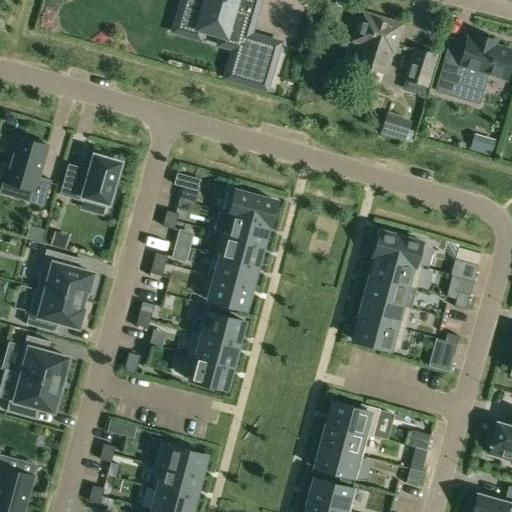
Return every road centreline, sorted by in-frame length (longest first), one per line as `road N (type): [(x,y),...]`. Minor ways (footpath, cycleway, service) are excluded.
road 1 (residential): [(433,511),(505,251),(500,223),(478,205),(169,116)]
road 2 (residential): [(63,511),(169,116)]
road 3 (residential): [(169,116),(0,68)]
